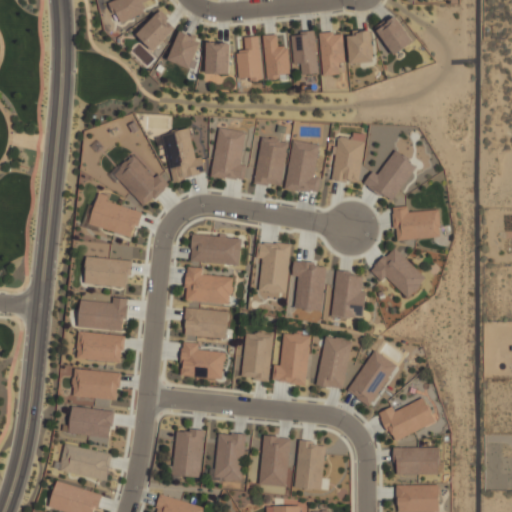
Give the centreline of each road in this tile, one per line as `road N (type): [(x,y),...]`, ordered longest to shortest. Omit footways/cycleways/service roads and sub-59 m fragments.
road 1 (tertiary): [(4,511),(31,402),(60,105),(59,0)]
road 2 (residential): [(352,228),(217,204),(180,214),(162,244),(147,396)]
road 3 (residential): [(366,511),(365,450),(346,422),(147,396)]
road 4 (residential): [(191,0),(215,11),(333,0)]
